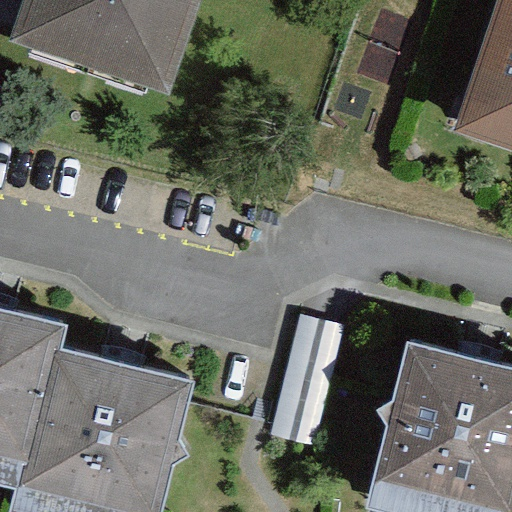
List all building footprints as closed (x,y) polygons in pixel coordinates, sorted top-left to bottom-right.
[(43,0),(21,67),(179,120),(220,0),(43,0)] [(511,0),(507,0),(470,130),(511,142),(511,0)] [(0,312),(0,488),(17,493),(54,347),(59,327),(0,312)] [(511,511),(511,369),(409,345),(369,510),(377,511),(511,511)] [(158,511),(192,383),(54,347),(17,493),(12,511),(17,511),(158,511)]
